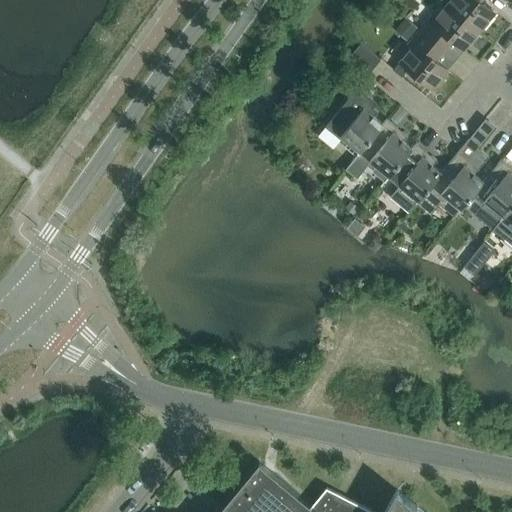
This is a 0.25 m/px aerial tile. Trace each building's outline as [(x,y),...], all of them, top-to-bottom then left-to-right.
[(449,0),(448,3),(480,29),(496,10),(483,0),(449,0)] [(480,29),(448,3),(433,21),(429,18),(420,28),(443,47),(451,37),(464,49),(480,29)] [(449,68),(435,56),(443,47),(420,28),(412,39),(415,42),(400,61),(408,67),(406,70),(416,79),(418,76),(432,87),(449,68)] [(381,58),(361,42),(346,60),(366,77),(381,58)] [(384,123),(383,122),(375,115),(379,110),(369,102),(373,98),(359,86),(328,124),(326,126),(323,123),(315,132),(333,147),(343,136),(349,141),(345,147),(356,156),(384,123)] [(408,134),(388,118),(387,117),(383,122),(384,123),(356,156),(346,169),(358,177),(372,160),(377,165),(372,171),(384,181),(388,177),(413,147),(413,146),(404,139),(408,134)] [(484,180),(484,179),(475,172),(479,167),(470,160),(480,147),(469,138),(442,171),(417,201),(431,213),(439,204),(455,216),(476,191),(475,191),(484,180)] [(409,212),(417,201),(442,171),(433,164),(437,159),(417,141),(413,146),(413,147),(388,177),(399,187),(390,197),(409,212)] [(476,191),(464,205),(493,229),(511,205),(511,165),(502,158),(502,157),(484,179),(484,180),(475,191),(476,191)] [(511,205),(493,229),(511,243),(511,205)] [(402,222),(396,229),(402,234),(408,227),(402,222)] [(438,241),(431,250),(438,255),(438,256),(439,256),(446,247),(438,241)] [(376,511),(327,487),(312,504),(259,461),(217,511),(376,511)] [(424,511),(406,497),(397,489),(384,511),(424,511)]
